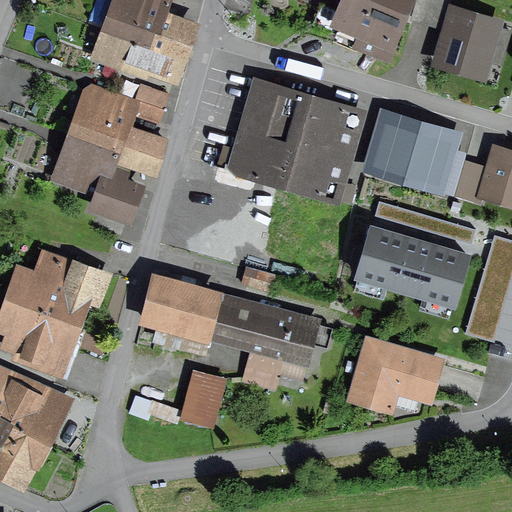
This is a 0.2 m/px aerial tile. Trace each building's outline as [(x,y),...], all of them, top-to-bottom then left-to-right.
[(121,0),(109,32),(183,58),(193,29),(159,17),(166,0),(121,0)] [(387,39),(404,0),(350,0),(342,20),(346,22),(341,34),(359,42),(358,44),(387,56),(393,41),(387,39)] [(441,26),(448,0),(418,0),(413,18),(441,26)] [(439,60),(482,73),(497,24),(453,11),(439,60)] [(147,66),(176,77),(183,58),(109,32),(102,51),(126,60),(123,67),(144,75),(147,66)] [(359,111),(257,81),(231,169),(257,176),(257,177),(334,199),(339,180),(327,176),(341,126),(353,130),(359,111)] [(129,111),(159,122),(163,108),(136,99),(95,85),(76,136),(115,149),(118,141),(160,156),(165,139),(145,133),(144,136),(123,129),(129,111)] [(136,99),(163,108),(168,94),(141,85),(136,99)] [(386,123),(374,165),(437,183),(449,142),(386,123)] [(113,155),(157,170),(160,156),(118,141),(115,149),(76,136),(62,175),(68,178),(66,184),(98,196),(94,206),(128,218),(139,188),(105,175),(113,155)] [(511,153),(495,148),(489,169),(465,162),(455,193),(481,200),(483,193),(511,201),(511,153)] [(203,225),(242,235),(257,177),(257,176),(231,169),(218,165),(203,225)] [(358,275),(454,303),(468,255),(372,227),(358,275)] [(511,356),(511,235),(495,231),(469,330),(501,339),(497,352),(511,356)] [(256,252),(252,269),(276,275),(283,248),(274,246),(272,256),(256,252)] [(47,285),(22,277),(14,300),(77,323),(84,302),(93,306),(104,276),(56,259),(47,285)] [(242,283),(272,291),(276,275),(252,269),(247,267),(242,283)] [(330,328),(289,316),(288,321),(216,301),(217,296),(154,278),(143,318),(304,361),(309,341),(326,345),(330,328)] [(36,366),(58,374),(77,323),(14,300),(6,325),(15,328),(10,341),(26,346),(23,353),(39,358),(36,366)] [(428,398),(438,361),(369,340),(353,396),(389,407),(395,388),(428,398)] [(249,362),(246,376),(272,383),(276,369),(249,362)] [(213,428),(226,380),(194,372),(181,419),(213,428)] [(27,390),(0,374),(0,417),(9,422),(27,390)] [(27,390),(9,422),(44,442),(66,401),(43,389),(39,396),(27,390)] [(132,409),(178,422),(183,405),(136,392),(132,409)] [(0,439),(9,422),(0,417),(0,439)] [(0,439),(0,471),(21,484),(44,442),(9,422),(0,439)]
